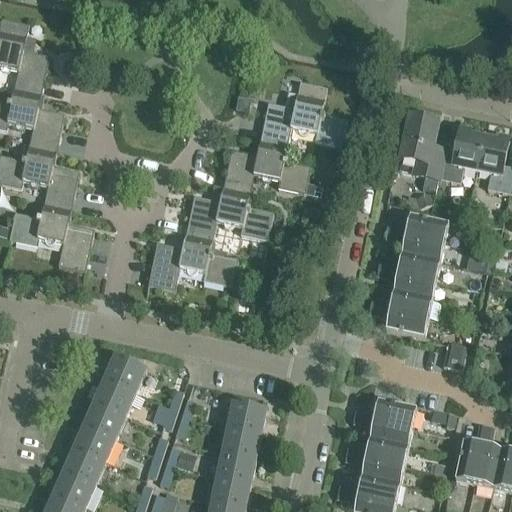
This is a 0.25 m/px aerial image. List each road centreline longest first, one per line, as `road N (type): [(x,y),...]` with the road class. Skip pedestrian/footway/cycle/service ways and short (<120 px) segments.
road 1 (residential): [(333,337),(388,91)]
road 2 (residential): [(324,375),(105,329)]
road 3 (residential): [(333,337),(394,351),(390,373),(457,388),(486,415),(511,421)]
road 4 (residential): [(32,314),(2,469)]
road 5 (residential): [(297,511),(324,375)]
road 6 (residential): [(511,114),(388,91)]
road 7 (residential): [(128,227),(99,125),(103,107)]
road 8 (residential): [(202,130),(198,148),(128,227)]
